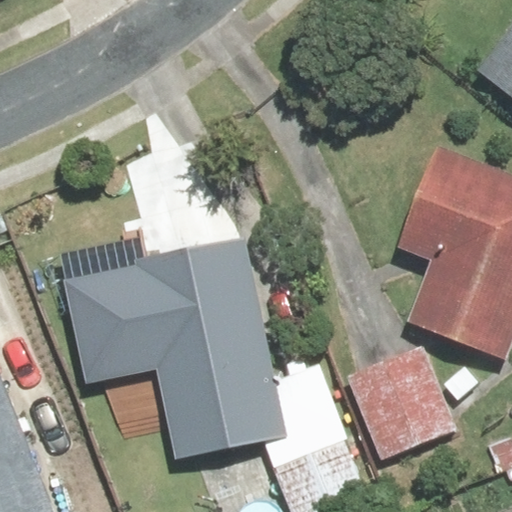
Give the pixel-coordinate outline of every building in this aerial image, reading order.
[(511,30),(478,75),(511,101),(511,30)] [(511,345),(511,180),(438,152),(399,255),(429,266),(405,328),(504,365),(511,345)] [(244,242),(133,266),(176,468),(287,445),(244,242)] [(425,346),(341,379),(377,470),(460,437),(425,346)] [(0,511),(51,511),(0,374),(0,511)]
